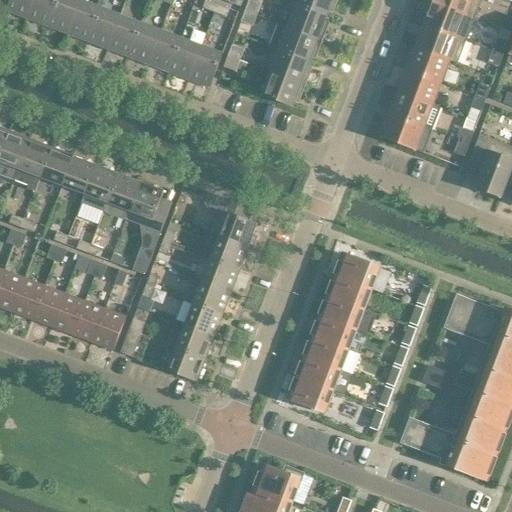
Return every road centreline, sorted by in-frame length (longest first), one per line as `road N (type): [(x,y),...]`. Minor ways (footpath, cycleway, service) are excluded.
road 1 (residential): [(334,162),(0,39)]
road 2 (unclassified): [(230,423),(334,162)]
road 3 (residential): [(230,423),(460,511)]
road 4 (residential): [(0,338),(230,423)]
road 5 (residential): [(511,232),(334,162)]
road 6 (unclassified): [(334,162),(396,0)]
